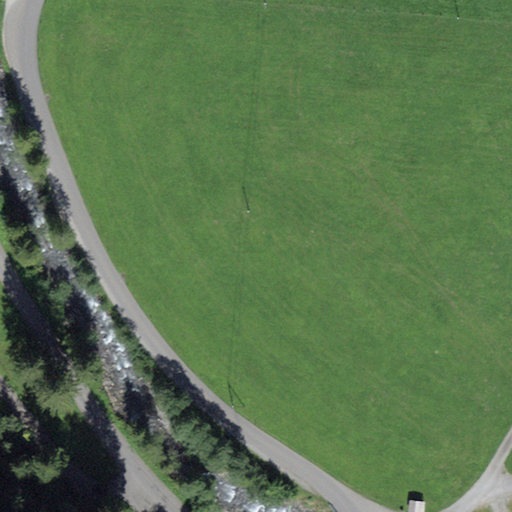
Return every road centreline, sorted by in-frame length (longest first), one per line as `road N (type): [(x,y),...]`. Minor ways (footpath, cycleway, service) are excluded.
road 1 (tertiary): [(32,0),(19,44),(29,96),(72,205),(121,292),(154,342),(231,423),(353,511)]
road 2 (tertiary): [(169,511),(143,492),(0,261)]
road 3 (track): [(143,492),(94,492),(0,389)]
